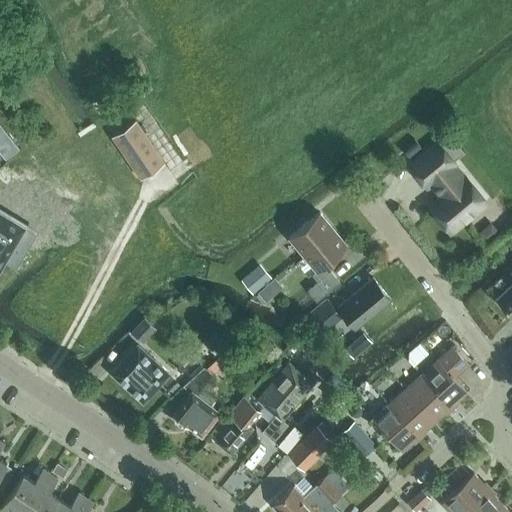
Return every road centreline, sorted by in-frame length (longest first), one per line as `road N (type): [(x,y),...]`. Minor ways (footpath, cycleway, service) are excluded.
road 1 (residential): [(499,415),(499,398),(458,314),(367,198)]
road 2 (tertiary): [(207,511),(172,479),(0,363)]
road 3 (residential): [(374,511),(499,415)]
